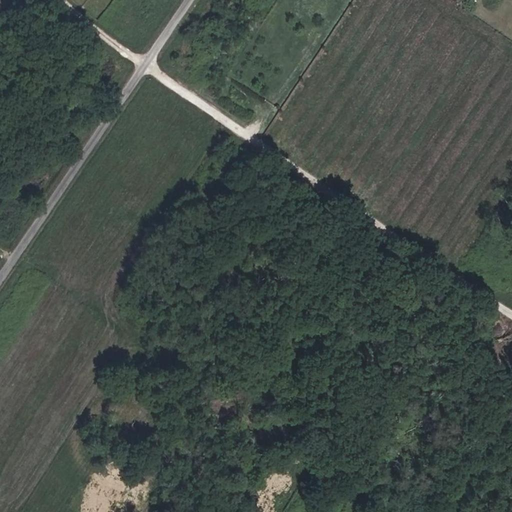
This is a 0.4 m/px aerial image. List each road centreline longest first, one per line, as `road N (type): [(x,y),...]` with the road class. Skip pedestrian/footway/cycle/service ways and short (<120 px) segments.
road 1 (track): [(511,312),(146,66),(63,0)]
road 2 (unclassified): [(0,281),(191,0)]
